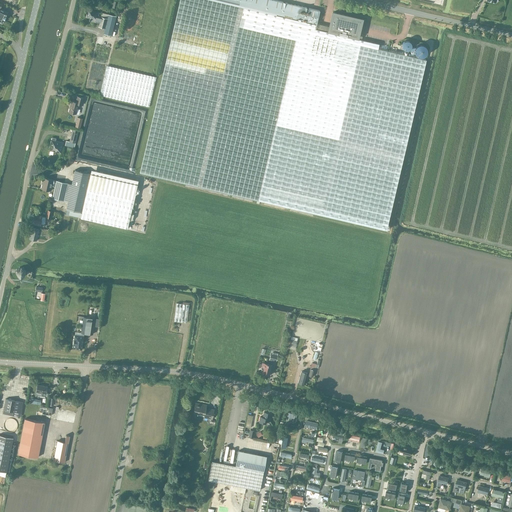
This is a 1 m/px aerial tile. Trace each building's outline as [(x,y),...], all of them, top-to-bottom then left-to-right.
[(341,35),(331,33),(318,30),(319,24),(316,23),(317,22),(277,13),(218,0),(176,0),(159,75),(156,92),(155,92),(146,131),(136,172),(159,177),(386,230),(426,60),(378,49),(379,44),(357,39),(341,35)] [(274,0),(218,0),(277,13),(317,22),(319,10),(274,0)] [(88,10),(87,18),(90,19),(89,21),(95,23),(99,24),(98,27),(105,28),(107,20),(108,14),(102,13),(101,16),(99,16),(100,12),(88,10)] [(319,24),(318,30),(331,33),(341,35),(357,39),(358,37),(362,38),(366,19),(350,15),(349,16),(333,13),(330,26),(319,24)] [(115,22),(107,20),(105,28),(104,34),(112,36),(115,22)] [(411,47),(411,46),(412,46),(412,45),(412,44),(411,43),(411,42),(410,42),(410,41),(409,41),(408,40),(407,40),(406,40),(405,41),(404,41),(403,42),(403,43),(402,43),(402,44),(402,45),(402,46),(402,47),(403,47),(403,48),(404,48),(404,49),(405,49),(406,49),(406,50),(407,50),(408,50),(408,49),(409,49),(410,49),(411,55),(416,54),(416,55),(417,55),(417,56),(418,56),(419,57),(420,57),(421,57),(422,57),(423,57),(424,56),(425,56),(426,55),(426,54),(427,53),(427,52),(427,51),(427,50),(427,49),(427,48),(426,47),(426,46),(425,46),(424,45),(423,45),(422,44),(421,44),(420,44),(420,45),(419,45),(418,45),(417,46),(416,47),(410,48),(411,48),(411,47)] [(149,107),(156,77),(107,66),(99,96),(149,107)] [(71,101),(69,112),(76,114),(78,105),(82,106),(84,98),(77,97),(76,102),(71,101)] [(70,141),(75,143),(78,130),(73,129),(70,141)] [(52,137),(50,148),(49,151),(60,153),(63,143),(55,141),(56,138),(52,137)] [(65,209),(81,213),(90,174),(74,170),(71,184),(67,184),(63,201),(67,202),(65,209)] [(81,213),(80,218),(96,221),(127,228),(134,199),(137,184),(106,177),(90,174),(81,213)] [(43,178),(41,189),(49,191),(50,185),(54,186),(55,181),(43,178)] [(52,198),(63,201),(67,184),(55,181),(54,186),(52,198)] [(134,199),(127,228),(178,240),(188,196),(137,184),(134,199)] [(44,227),(46,217),(42,216),(35,215),(33,224),(40,225),(40,226),(44,227)] [(30,239),(37,241),(39,229),(32,227),(30,239)] [(20,268),(19,268),(18,268),(17,269),(16,270),(16,271),(15,272),(15,273),(15,274),(15,275),(16,275),(16,276),(16,277),(17,277),(18,278),(19,278),(20,278),(21,278),(22,278),(23,278),(23,277),(24,277),(25,276),(25,275),(25,274),(26,274),(26,273),(25,272),(25,271),(25,270),(24,269),(23,269),(23,268),(22,268),(21,268),(20,268)] [(176,303),(174,321),(187,322),(189,304),(176,303)] [(81,336),(75,335),(73,349),(82,350),(84,333),(93,335),(95,318),(84,316),(81,336)] [(308,375),(312,376),(314,370),(315,370),(316,367),(318,368),(320,360),(318,360),(317,364),(312,363),(308,375)] [(264,363),(262,373),(270,375),(272,365),(264,363)] [(308,373),(302,371),(298,383),(304,385),(308,373)] [(36,392),(46,393),(47,386),(38,385),(36,392)] [(23,402),(6,399),(4,410),(21,413),(23,402)] [(206,405),(195,403),(193,415),(197,416),(198,413),(204,415),(203,418),(212,419),(214,410),(208,408),(208,410),(206,409),(206,405)] [(36,411),(35,416),(51,419),(53,408),(40,406),(39,411),(36,411)] [(260,417),(259,422),(266,423),(267,421),(270,422),(271,413),(264,412),(263,417),(260,417)] [(44,423),(25,419),(18,453),(38,457),(44,423)] [(13,438),(0,435),(0,471),(6,472),(13,438)] [(64,462),(69,436),(66,435),(65,442),(57,440),(54,460),(64,462)] [(399,453),(410,456),(412,448),(401,445),(399,453)] [(212,461),(208,480),(260,491),(266,456),(239,451),(236,466),(212,461)] [(370,458),(368,468),(371,468),(372,463),(376,464),(375,470),(380,471),(381,466),(382,462),(382,460),(370,458)] [(471,466),(458,463),(456,469),(470,473),(471,466)] [(274,470),(272,481),(288,484),(290,473),(274,470)] [(449,478),(439,475),(437,481),(447,484),(449,478)] [(465,483),(455,480),(453,486),(463,488),(465,483)] [(406,492),(408,483),(401,482),(400,491),(406,492)] [(503,493),(491,490),(490,496),(502,499),(503,493)] [(448,503),(439,502),(437,508),(447,510),(448,503)]
